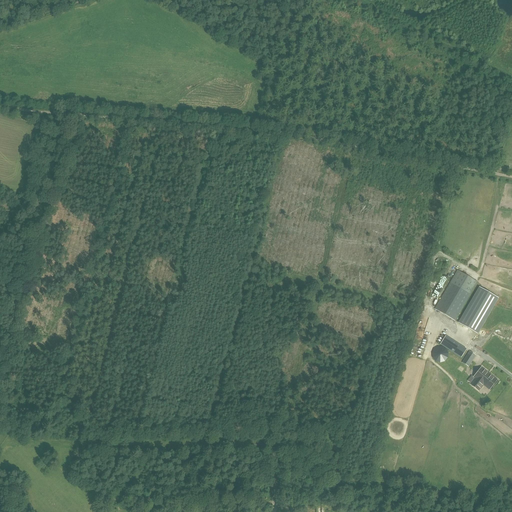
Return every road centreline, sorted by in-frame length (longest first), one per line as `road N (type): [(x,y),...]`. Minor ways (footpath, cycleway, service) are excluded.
road 1 (track): [(0,455),(19,442),(341,446),(333,480),(484,500),(485,511)]
road 2 (track): [(485,173),(212,124),(0,103)]
